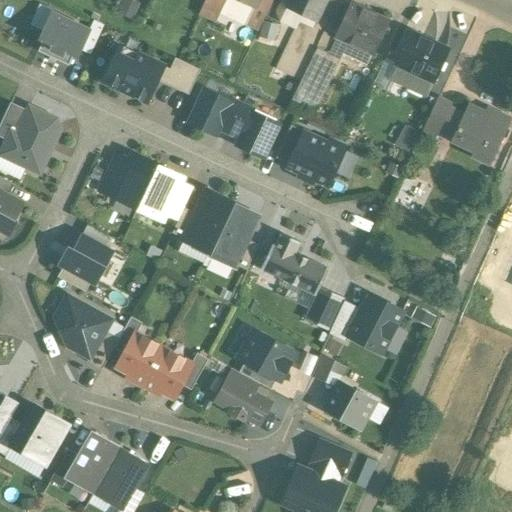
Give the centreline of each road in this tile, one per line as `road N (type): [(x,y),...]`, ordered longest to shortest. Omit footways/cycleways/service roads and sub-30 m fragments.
road 1 (track): [(364,511),(511,174)]
road 2 (residential): [(30,319),(59,387),(78,405),(273,459)]
road 3 (residential): [(102,111),(347,227)]
road 4 (residential): [(21,280),(102,111)]
